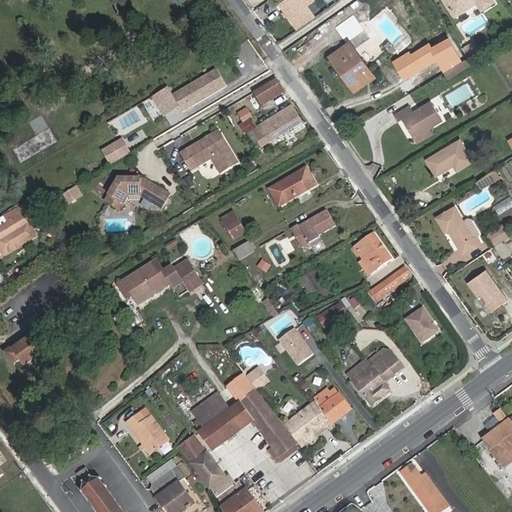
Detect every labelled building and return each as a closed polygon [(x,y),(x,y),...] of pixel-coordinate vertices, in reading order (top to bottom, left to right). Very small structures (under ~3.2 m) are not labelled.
[(287,0),(281,5),(297,29),(314,17),(307,7),(314,2),(312,0),(287,0)] [(492,0),(446,0),(448,2),(446,4),(453,15),(455,13),(459,14),(464,10),(465,7),(475,0),(482,10),(494,2),(492,0)] [(353,29),(351,33),(350,36),(349,41),(359,42),(359,36),(365,32),(360,24),(353,29)] [(443,66),(460,58),(450,38),(443,42),(444,44),(434,48),(443,66)] [(473,42),(461,49),(466,56),(470,56),(479,51),(473,42)] [(357,91),(376,77),(354,46),(332,61),(343,76),(345,75),(357,91)] [(446,71),(462,61),(460,58),(443,66),(446,71)] [(448,80),(470,67),(466,60),(445,73),(448,80)] [(169,87),(153,96),(158,104),(165,116),(179,106),(182,112),(225,86),(216,70),(173,96),(169,87)] [(280,76),(255,88),(262,104),(287,92),(280,76)] [(153,96),(144,101),(149,110),(158,104),(153,96)] [(144,101),(137,106),(143,116),(150,112),(149,110),(144,101)] [(432,102),(414,112),(410,106),(395,115),(399,123),(404,120),(413,136),(430,127),(430,128),(443,121),(432,102)] [(301,123),(291,106),(257,127),(251,119),(252,118),(247,110),(239,115),(244,123),(241,125),(247,134),(248,134),(253,131),(263,147),(301,123)] [(212,158),(221,173),(238,163),(219,130),(210,135),(212,138),(197,147),(195,144),(181,153),(191,170),(212,158)] [(46,137),(51,146),(57,142),(50,131),(44,135),(46,137)] [(248,134),(258,150),(263,147),(253,131),(248,134)] [(210,135),(195,144),(197,147),(212,138),(210,135)] [(41,152),(51,146),(46,137),(36,144),(41,152)] [(461,140),(427,161),(437,177),(454,167),(457,172),(474,162),(461,140)] [(25,164),(41,152),(36,144),(19,155),(25,164)] [(116,150),(120,157),(128,152),(124,144),(115,149),(116,150)] [(115,160),(120,157),(116,150),(111,154),(115,160)] [(307,168),(270,189),(279,207),(298,196),(296,193),(306,188),(307,190),(316,185),(307,168)] [(489,184),(500,177),(496,170),(485,177),(489,184)] [(120,177),(106,200),(120,209),(129,195),(141,195),(162,208),(164,204),(167,206),(171,201),(168,199),(170,195),(152,183),(149,185),(146,183),(146,179),(142,179),(142,178),(120,177)] [(485,177),(477,182),(481,188),(489,184),(485,177)] [(22,204),(18,207),(4,215),(9,223),(0,227),(0,245),(5,254),(35,236),(21,212),(25,209),(22,204)] [(475,238),(466,224),(456,207),(437,218),(446,235),(449,233),(463,256),(482,245),(478,237),(475,238)] [(30,211),(35,218),(38,215),(34,209),(30,211)] [(303,249),(322,237),(321,236),(336,227),(327,210),(299,226),(299,225),(291,229),(303,249)] [(227,226),(238,220),(234,213),(223,220),(227,226)] [(4,215),(0,217),(0,227),(9,223),(4,215)] [(38,215),(35,218),(42,228),(46,225),(38,215)] [(246,233),(238,220),(227,226),(235,239),(246,233)] [(495,247),(510,236),(503,225),(488,235),(495,247)] [(44,249),(57,240),(48,228),(40,234),(44,240),(40,242),(44,249)] [(391,259),(375,234),(355,247),(372,272),(391,259)] [(253,252),(249,242),(234,251),(239,260),(253,252)] [(511,247),(498,257),(502,262),(466,288),(481,308),(511,286),(511,247)] [(139,303),(171,283),(180,297),(202,283),(187,261),(166,275),(157,260),(125,280),(139,303)] [(405,268),(378,288),(384,296),(411,277),(405,268)] [(384,296),(378,288),(371,293),(376,301),(384,296)] [(340,304),(319,318),(325,327),(347,312),(340,304)] [(423,305),(407,317),(423,340),(440,328),(423,305)] [(279,315),(272,306),(268,309),(275,317),(279,315)] [(313,356),(293,331),(278,342),(298,367),(313,356)] [(46,350),(34,334),(14,349),(12,347),(5,352),(14,364),(21,359),(25,365),(46,350)] [(372,365),(353,380),(365,397),(372,406),(381,400),(381,398),(390,391),(385,383),(404,367),(391,350),(372,365)] [(348,374),(353,380),(372,365),(367,359),(348,374)] [(249,377),(259,390),(269,381),(260,369),(249,377)] [(335,389),(318,402),(320,405),(333,423),(334,424),(352,410),(335,389)] [(256,391),(240,403),(254,421),(273,448),(280,457),(296,444),(256,391)] [(209,401),(193,412),(205,429),(210,425),(221,417),(209,401)] [(302,447),(333,423),(320,405),(318,402),(317,402),(285,426),(288,430),(302,447)] [(221,417),(210,425),(224,443),(254,421),(240,403),(221,417)] [(145,421),(151,417),(146,410),(140,414),(145,421)] [(511,458),(511,420),(511,419),(507,421),(499,410),(493,414),(502,426),(485,438),(505,464),(511,458)] [(169,441),(151,417),(145,421),(140,414),(127,423),(151,454),(169,441)] [(224,443),(210,425),(205,429),(199,433),(213,451),(224,443)] [(195,436),(191,440),(203,455),(207,453),(195,436)] [(257,504),(247,491),(240,481),(236,484),(230,477),(227,479),(207,453),(203,455),(191,440),(180,448),(210,489),(212,488),(225,511),(246,511),(252,508),(257,504)] [(68,461),(77,456),(73,450),(64,456),(68,461)] [(430,511),(438,511),(448,505),(424,473),(421,475),(414,467),(412,463),(400,471),(403,476),(430,511)] [(123,511),(99,479),(93,478),(86,468),(77,474),(84,484),(83,491),(98,511),(123,511)] [(184,511),(201,499),(185,477),(181,472),(178,468),(152,487),(152,490),(168,511),(184,511)] [(511,488),(511,470),(503,476),(511,488)] [(506,497),(511,493),(511,488),(503,476),(495,482),(506,497)] [(201,499),(184,511),(196,511),(199,510),(200,511),(204,511),(209,509),(201,499)]
